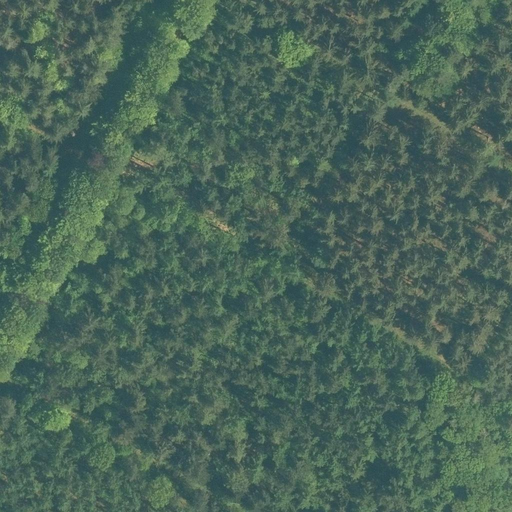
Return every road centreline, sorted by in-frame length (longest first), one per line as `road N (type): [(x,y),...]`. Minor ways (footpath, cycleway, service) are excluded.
road 1 (track): [(511,393),(96,166)]
road 2 (track): [(184,0),(0,344)]
road 3 (track): [(244,0),(511,166)]
road 4 (track): [(279,266),(423,0)]
road 5 (track): [(0,381),(234,511)]
